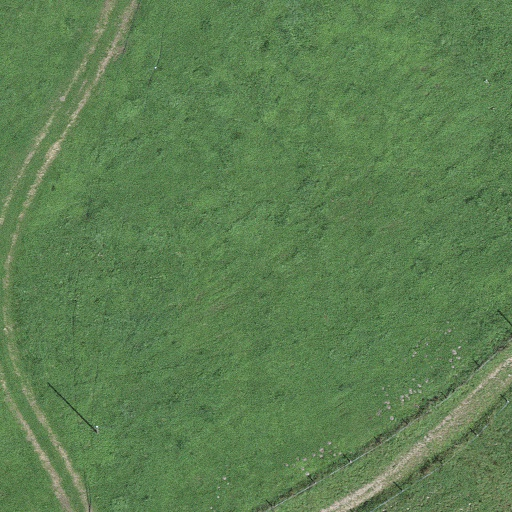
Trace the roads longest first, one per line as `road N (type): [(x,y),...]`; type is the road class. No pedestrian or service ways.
road 1 (track): [(0,268),(21,190),(131,0)]
road 2 (track): [(88,511),(7,363),(0,273)]
road 3 (track): [(511,360),(449,419),(312,511)]
